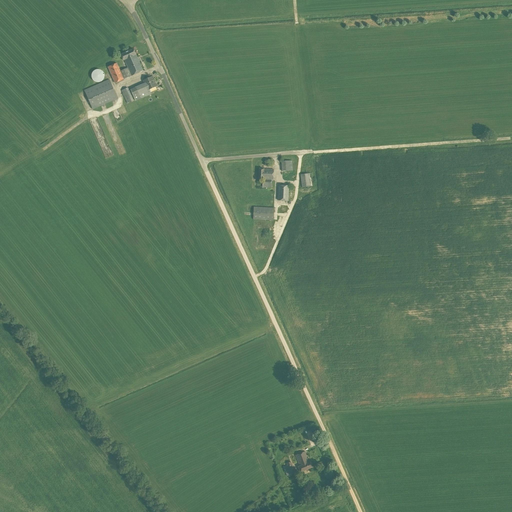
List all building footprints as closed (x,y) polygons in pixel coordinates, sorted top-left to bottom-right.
[(124,60),(128,67),(120,71),(117,63),(108,67),(115,83),(143,71),(136,55),(133,49),(121,55),(123,60),(124,60)] [(98,82),(99,82),(100,82),(101,82),(102,81),(103,81),(103,80),(104,79),(104,78),(104,77),(104,76),(104,75),(104,74),(104,73),(103,72),(103,71),(102,71),(101,70),(100,70),(99,70),(98,69),(97,69),(97,70),(96,70),(95,70),(94,71),(93,71),(93,72),(92,73),(92,74),(92,75),(91,75),(91,76),(92,77),(92,78),(92,79),(93,80),(93,81),(94,81),(95,82),(96,82),(97,82),(98,82)] [(135,101),(140,99),(151,94),(149,90),(156,86),(152,77),(143,80),(145,83),(135,88),(130,89),(135,101)] [(93,109),(117,98),(109,80),(84,90),(93,109)] [(127,103),(133,101),(127,88),(121,90),(127,103)] [(282,171),(292,171),(292,161),(282,161),(282,171)] [(258,180),(263,180),(263,187),(266,188),(266,189),(271,189),(271,180),(273,180),(274,169),(264,169),(259,168),(258,180)] [(302,188),(310,187),(308,173),(300,175),(302,188)] [(288,201),(289,186),(279,185),(278,200),(288,201)] [(273,220),(274,208),(254,207),(253,219),(273,220)] [(311,461),(309,462),(305,451),(295,455),(300,466),(298,467),(301,472),(313,467),(311,461)] [(287,463),(287,465),(283,467),(287,476),(295,472),(293,469),(294,469),(291,462),(287,463)]
